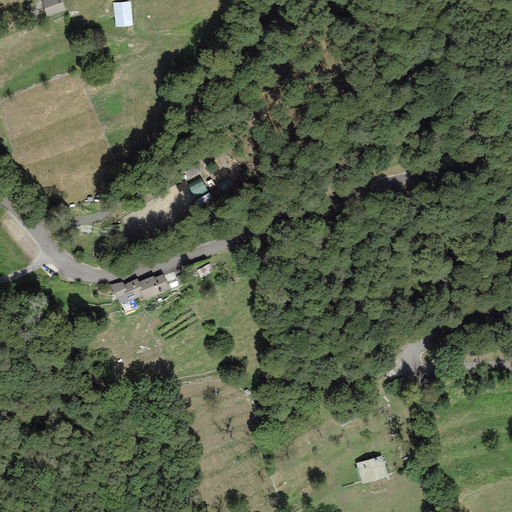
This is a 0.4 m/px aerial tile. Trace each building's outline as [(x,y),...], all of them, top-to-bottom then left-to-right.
[(61,0),(43,0),(41,1),(48,17),(66,11),(61,0)] [(113,4),(116,28),(132,26),(130,2),(113,4)] [(214,270),(210,263),(198,269),(202,277),(214,270)] [(153,276),(139,282),(142,289),(140,290),(142,296),(144,300),(169,289),(162,274),(154,278),(153,276)] [(123,282),(110,285),(120,304),(128,300),(129,302),(142,296),(140,290),(142,289),(139,282),(137,279),(124,285),(123,282)] [(382,456),(356,464),(362,485),(388,477),(382,456)]
